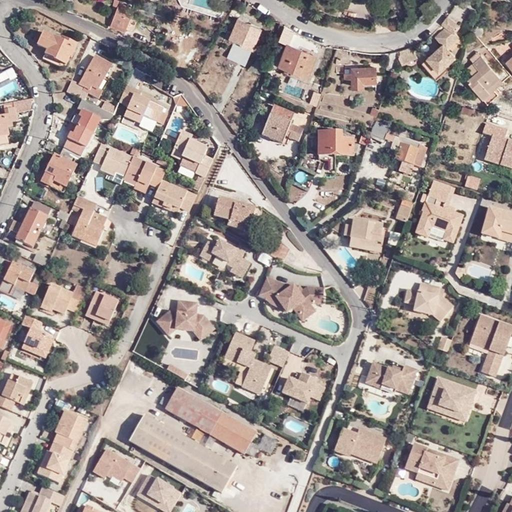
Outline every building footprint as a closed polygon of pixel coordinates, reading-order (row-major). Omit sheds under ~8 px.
[(117,5),(109,22),(125,29),(130,16),(126,14),(128,10),(125,9),(126,5),(118,1),(117,5)] [(407,14),(405,6),(389,12),(391,19),(407,14)] [(460,24),(447,15),(442,22),(447,26),(442,32),(437,37),(442,44),(428,56),(438,69),(456,54),(445,42),(449,38),(460,24)] [(252,46),(261,27),(240,17),(230,35),(252,46)] [(280,38),(285,41),(290,31),(284,28),(280,38)] [(78,44),(69,39),(67,43),(60,39),(43,31),(37,44),(47,49),(44,53),(66,63),(70,57),(71,57),(78,44)] [(469,43),(476,37),(471,31),(464,36),(469,43)] [(317,49),(320,43),(307,38),(305,44),(317,49)] [(308,73),(315,53),(287,42),(279,62),(287,65),(308,73)] [(243,64),(249,53),(232,45),(226,56),(243,64)] [(400,49),(397,56),(400,59),(408,62),(417,53),(411,46),(405,48),(400,49)] [(64,68),(66,63),(44,53),(42,58),(64,68)] [(319,55),(315,53),(308,73),(287,65),(286,70),(310,80),(319,55)] [(489,83),(499,75),(482,54),(473,62),(479,69),(468,77),(488,101),(498,93),(493,88),(489,83)] [(78,84),(71,79),(66,91),(76,96),(81,88),(99,99),(102,93),(97,89),(112,65),(96,55),(78,84)] [(249,67),(261,73),(265,62),(257,57),(253,65),(249,67)] [(439,71),(427,58),(422,62),(436,78),(450,66),(448,64),(448,63),(439,71)] [(365,82),(376,81),(376,65),(351,66),(351,71),(345,72),(345,77),(351,76),(352,86),(365,85),(365,82)] [(503,80),(499,75),(489,83),(493,88),(503,80)] [(141,92),(126,85),(119,100),(128,104),(124,115),(140,123),(142,117),(155,124),(156,122),(162,125),(167,114),(161,111),(162,108),(139,96),(141,92)] [(176,105),(190,107),(180,95),(176,105)] [(15,107),(15,110),(32,108),(33,98),(14,101),(15,107)] [(70,132),(62,147),(64,148),(79,156),(83,148),(103,112),(85,102),(79,115),(74,112),(65,129),(70,132)] [(290,123),(294,113),(274,105),(261,134),(283,143),(288,129),(292,130),(290,136),(298,139),(302,128),(290,123)] [(376,115),(377,114),(379,108),(372,106),(370,113),(376,115)] [(7,122),(12,121),(17,120),(15,110),(15,107),(4,108),(5,115),(0,115),(0,135),(7,134),(9,134),(8,127),(7,122)] [(153,129),(155,124),(142,117),(140,123),(153,129)] [(389,125),(375,120),(369,137),(384,141),(389,125)] [(486,123),(483,133),(492,136),(485,160),(511,169),(511,142),(504,140),(507,130),(486,123)] [(353,155),(353,138),(340,138),(340,131),(318,131),(318,154),(353,155)] [(200,187),(212,160),(204,155),(206,150),(191,143),(193,138),(182,133),(173,153),(183,158),(181,161),(197,168),(195,173),(198,175),(194,184),(200,187)] [(0,143),(9,142),(7,134),(0,135),(0,143)] [(369,137),(362,134),(359,142),(366,145),(369,137)] [(394,158),(420,167),(426,148),(419,145),(420,143),(398,135),(396,141),(394,141),(391,149),(397,151),(394,158)] [(55,143),(47,139),(45,145),(52,149),(55,143)] [(111,182),(120,186),(123,180),(133,157),(101,143),(94,158),(92,161),(101,166),(99,170),(113,176),(111,182)] [(79,156),(64,148),(61,153),(78,162),(80,156),(79,156)] [(90,152),(83,148),(79,156),(80,156),(92,162),(92,161),(94,158),(89,155),(90,152)] [(40,181),(50,186),(53,181),(65,187),(76,165),(54,153),(40,181)] [(133,157),(123,180),(135,186),(137,182),(148,187),(149,185),(158,189),(161,181),(165,172),(138,160),(133,157)] [(155,162),(167,168),(169,163),(157,158),(155,162)] [(197,168),(181,161),(179,166),(195,173),(197,168)] [(300,169),(296,181),(309,185),(313,174),(300,169)] [(449,206),(455,188),(432,180),(422,212),(416,233),(428,238),(431,227),(444,231),(442,240),(454,243),(463,215),(454,212),(455,208),(449,206)] [(53,181),(50,186),(62,192),(65,187),(53,181)] [(158,189),(152,203),(162,208),(165,203),(179,210),(180,208),(189,212),(196,197),(161,181),(158,189)] [(137,182),(135,186),(134,189),(145,194),(148,187),(137,182)] [(77,195),(73,205),(83,209),(71,235),(81,240),(84,234),(98,241),(104,227),(108,229),(111,222),(109,220),(106,219),(93,213),(97,204),(77,195)] [(220,217),(228,220),(238,223),(238,224),(243,226),(246,215),(253,216),(255,206),(218,197),(213,216),(220,217)] [(413,203),(403,199),(401,205),(411,209),(413,203)] [(32,247),(50,209),(35,202),(28,216),(23,214),(20,222),(14,220),(9,230),(19,235),(16,240),(32,247)] [(165,203),(162,208),(177,215),(179,210),(165,203)] [(95,213),(108,217),(110,209),(98,205),(95,213)] [(396,218),(406,222),(411,209),(401,205),(396,218)] [(482,234),(500,240),(502,232),(511,234),(511,213),(490,207),(482,234)] [(69,214),(60,209),(57,216),(62,219),(59,226),(63,228),(69,214)] [(243,226),(242,230),(248,232),(253,216),(246,215),(243,226)] [(380,235),(383,224),(354,218),(352,225),(346,224),(344,234),(352,236),(350,245),(381,251),(383,235),(380,235)] [(238,223),(228,220),(227,226),(242,230),(243,226),(238,224),(238,223)] [(390,232),(388,244),(398,247),(401,234),(390,232)] [(511,234),(502,232),(500,240),(511,243),(511,234)] [(96,247),(98,241),(84,234),(81,240),(96,247)] [(263,251),(275,257),(283,262),(289,250),(269,239),(263,251)] [(208,242),(199,257),(208,262),(212,256),(229,265),(228,266),(232,268),(229,272),(242,279),(251,263),(242,258),(244,254),(236,250),(219,240),(215,246),(208,242)] [(283,262),(285,264),(291,251),(289,250),(283,262)] [(36,253),(33,260),(46,266),(49,259),(36,253)] [(0,274),(5,277),(4,279),(0,287),(0,292),(9,297),(15,285),(34,295),(38,286),(29,281),(33,273),(12,263),(12,264),(5,260),(0,269),(0,274)] [(266,278),(265,282),(282,289),(288,290),(293,286),(282,285),(266,278)] [(264,282),(258,296),(266,300),(268,301),(270,304),(287,313),(293,308),(302,321),(315,312),(310,305),(311,304),(322,304),(323,305),(324,289),(307,288),(302,291),(297,291),(293,286),(288,290),(282,289),(265,282),(264,282)] [(76,312),(86,289),(76,284),(72,293),(49,283),(40,304),(53,309),(51,312),(64,318),(68,309),(76,312)] [(407,288),(404,303),(413,305),(412,313),(423,315),(434,318),(440,323),(453,306),(442,297),(444,288),(420,283),(418,290),(407,288)] [(107,326),(117,303),(95,293),(85,316),(107,326)] [(169,313),(157,323),(168,336),(175,330),(199,333),(209,324),(205,319),(200,322),(198,322),(199,316),(195,316),(196,304),(178,302),(177,314),(169,313)] [(413,305),(404,303),(401,316),(422,321),(423,315),(412,313),(413,305)] [(39,307),(51,312),(53,309),(40,304),(39,307)] [(24,315),(23,319),(20,325),(29,329),(19,351),(32,357),(34,351),(46,357),(54,339),(38,332),(41,323),(24,315)] [(479,315),(473,334),(507,341),(511,328),(479,315)] [(5,341),(12,326),(0,320),(0,348),(3,350),(6,342),(5,341)] [(175,330),(168,336),(171,339),(177,335),(198,338),(201,341),(214,329),(209,324),(199,333),(175,330)] [(255,341),(235,333),(225,358),(249,368),(241,387),(259,394),(271,367),(266,365),(252,360),(254,355),(250,353),(255,341)] [(507,341),(473,334),(469,343),(488,349),(485,357),(479,372),(494,377),(503,351),(507,341)] [(447,353),(452,341),(441,337),(437,349),(447,353)] [(511,344),(511,342),(507,341),(503,351),(509,354),(511,344)] [(488,349),(469,343),(467,350),(485,357),(488,349)] [(289,354),(274,347),(268,360),(273,362),(283,367),(289,354)] [(0,359),(4,361),(5,360),(8,352),(4,351),(0,359)] [(34,351),(32,357),(44,362),(46,357),(34,351)] [(404,374),(393,370),(375,363),(369,382),(386,389),(388,383),(412,392),(420,368),(408,363),(405,370),(404,374)] [(145,395),(155,377),(133,364),(123,383),(145,395)] [(290,375),(284,390),(308,401),(319,376),(303,369),(299,379),(290,375)] [(10,374),(7,380),(15,384),(18,377),(10,374)] [(2,394),(0,392),(0,407),(9,411),(14,399),(19,401),(24,403),(33,383),(18,377),(15,384),(7,380),(2,394)] [(167,407),(177,388),(155,377),(145,395),(167,407)] [(437,378),(429,403),(458,413),(456,419),(464,422),(475,391),(437,378)] [(256,432),(177,388),(167,407),(166,410),(245,453),(256,432)] [(9,411),(14,413),(19,401),(14,399),(9,411)] [(458,413),(429,403),(427,408),(456,419),(458,413)] [(55,443),(74,452),(87,421),(65,412),(61,423),(56,435),(58,436),(55,443)] [(222,493),(237,467),(146,414),(131,441),(222,493)] [(0,440),(4,430),(10,433),(13,424),(0,418),(0,440)] [(356,434),(360,426),(346,421),(343,428),(356,434)] [(388,436),(360,426),(356,434),(343,428),(336,447),(350,452),(352,448),(380,459),(388,436)] [(4,430),(0,440),(0,444),(4,446),(10,433),(4,430)] [(268,447),(271,440),(264,437),(261,443),(268,447)] [(61,483),(74,452),(55,443),(51,453),(47,452),(38,474),(61,483)] [(431,455),(433,451),(417,445),(409,468),(421,472),(439,479),(436,487),(445,490),(451,473),(456,475),(461,462),(444,455),(442,460),(431,455)] [(350,452),(336,447),(335,451),(352,458),(354,454),(350,452)] [(378,463),(380,459),(352,448),(350,452),(354,454),(378,463)] [(142,471),(108,451),(95,473),(107,480),(109,477),(110,475),(114,477),(124,483),(127,479),(135,484),(142,471)] [(444,455),(433,451),(431,455),(442,460),(444,455)] [(439,479),(421,472),(417,480),(436,487),(439,479)] [(450,492),(456,475),(451,473),(445,490),(450,492)] [(167,511),(173,511),(184,494),(152,476),(140,496),(148,501),(150,496),(165,505),(162,509),(167,511)] [(47,511),(52,503),(61,506),(65,497),(42,487),(38,497),(29,493),(21,511),(47,511)] [(150,496),(148,501),(162,509),(165,505),(150,496)] [(511,511),(511,496),(508,504),(506,503),(500,511),(511,511)]
